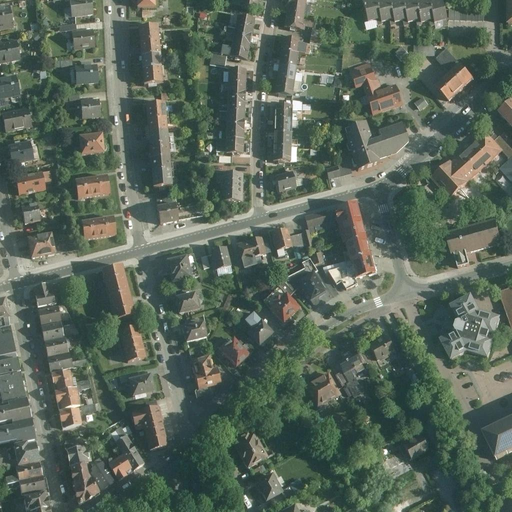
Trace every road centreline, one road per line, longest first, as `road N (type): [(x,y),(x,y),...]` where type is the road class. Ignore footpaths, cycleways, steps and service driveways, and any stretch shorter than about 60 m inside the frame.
road 1 (residential): [(200,441),(319,330),(406,293)]
road 2 (residential): [(115,0),(121,118),(141,252)]
road 3 (residential): [(63,511),(15,282)]
road 4 (residential): [(257,218),(261,63),(272,0)]
road 5 (residential): [(141,252),(183,427),(200,441)]
road 6 (residential): [(378,189),(511,71)]
road 7 (residential): [(141,252),(15,282)]
road 8 (residential): [(378,189),(257,218)]
road 9 (residential): [(98,511),(200,441)]
road 10 (residential): [(257,218),(141,252)]
